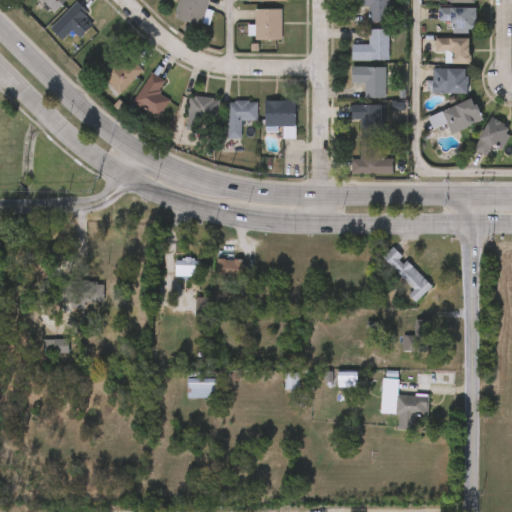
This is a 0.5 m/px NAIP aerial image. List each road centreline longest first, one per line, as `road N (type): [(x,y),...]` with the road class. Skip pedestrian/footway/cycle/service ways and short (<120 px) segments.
road 1 (secondary): [(511,195),(275,193),(201,179),(111,133),(0,25)]
road 2 (secondary): [(0,63),(82,146),(124,177),(184,204),(252,221),(511,224)]
road 3 (tertiary): [(472,511),(472,195)]
road 4 (residential): [(322,0),(320,225)]
road 5 (residential): [(126,0),(171,41),(229,66),(322,65)]
road 6 (residential): [(0,213),(81,216),(105,207),(124,177)]
